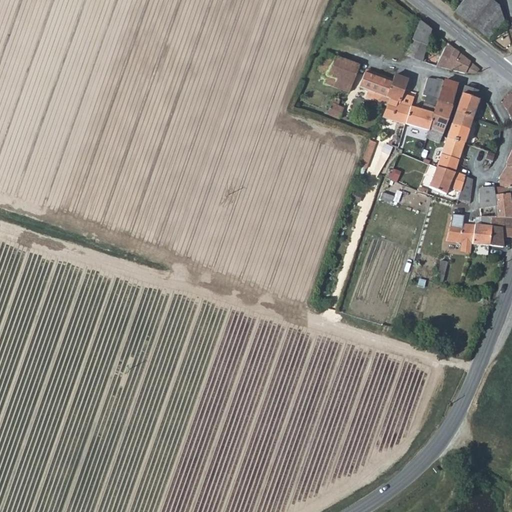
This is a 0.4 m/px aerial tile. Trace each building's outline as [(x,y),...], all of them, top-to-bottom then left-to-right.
[(462,0),(454,10),(464,17),(488,37),(504,19),(499,4),(497,5),(490,0),(462,0)] [(427,44),(431,30),(421,22),(419,21),(413,39),(427,44)] [(424,59),(427,44),(413,39),(407,55),(424,59)] [(439,66),(445,69),(459,72),(475,73),(479,68),(453,47),(445,41),(430,60),(431,61),(436,63),(439,66)] [(350,92),(360,65),(326,52),(317,71),(323,74),(322,77),(327,79),(326,80),(325,81),(325,82),(350,92)] [(369,91),(387,98),(393,82),(365,72),(359,87),(369,91)] [(390,99),(388,105),(383,117),(406,124),(411,109),(398,105),(399,102),(401,103),(404,97),(410,81),(396,75),(393,82),(387,98),(390,99)] [(422,132),(426,134),(428,128),(437,103),(438,99),(432,96),(438,80),(429,78),(423,95),(426,98),(422,110),(411,109),(406,124),(423,130),(422,132)] [(444,81),(441,80),(438,80),(432,96),(438,99),(444,81)] [(447,106),(455,84),(447,82),(444,81),(438,99),(437,103),(438,103),(440,104),(447,106)] [(473,120),(483,94),(483,93),(466,88),(456,114),(473,120)] [(369,91),(366,97),(388,105),(390,99),(387,98),(369,91)] [(508,112),(511,120),(511,94),(510,93),(502,101),(508,112)] [(328,111),(326,110),(325,112),(339,119),(344,108),(338,105),(341,99),(334,97),(328,111)] [(398,105),(411,109),(414,100),(404,97),(401,103),(399,102),(398,105)] [(438,103),(437,103),(428,128),(443,134),(450,114),(445,112),(447,106),(440,104),(438,103)] [(464,144),(473,120),(456,114),(447,138),(464,144)] [(443,134),(428,128),(426,134),(425,136),(440,141),(443,134)] [(458,160),(464,144),(447,138),(441,154),(458,160)] [(377,142),(370,140),(361,166),(367,169),(377,142)] [(510,153),(508,163),(510,166),(499,176),(498,186),(493,186),(492,193),(511,194),(511,150),(510,151),(510,153)] [(477,166),(486,169),(489,168),(492,160),(495,154),(488,152),(486,158),(481,156),(477,166)] [(454,172),(458,160),(441,154),(437,167),(454,172)] [(470,194),(472,178),(454,172),(437,167),(429,188),(445,194),(448,186),(457,189),(456,194),(458,195),(457,198),(469,200),(470,194)] [(479,188),(477,208),(490,208),(492,193),(493,186),(481,186),(479,188)] [(490,208),(477,208),(478,215),(506,217),(511,217),(511,205),(511,199),(511,194),(492,193),(490,208)] [(456,202),(455,206),(462,207),(468,209),(469,200),(457,198),(456,202)] [(462,207),(455,206),(453,214),(460,215),(461,213),(462,207)] [(462,216),(460,215),(453,214),(451,222),(461,223),(462,216)] [(505,227),(506,217),(478,215),(478,217),(479,225),(474,224),(472,244),(490,246),(492,225),(505,227)] [(474,224),(472,224),(461,223),(451,222),(451,223),(446,241),(472,244),(474,224)] [(492,225),(490,246),(496,246),(502,247),(504,235),(505,227),(492,225)] [(441,257),(438,270),(438,271),(445,273),(449,260),(441,257)] [(445,273),(438,271),(436,277),(443,280),(445,273)]
